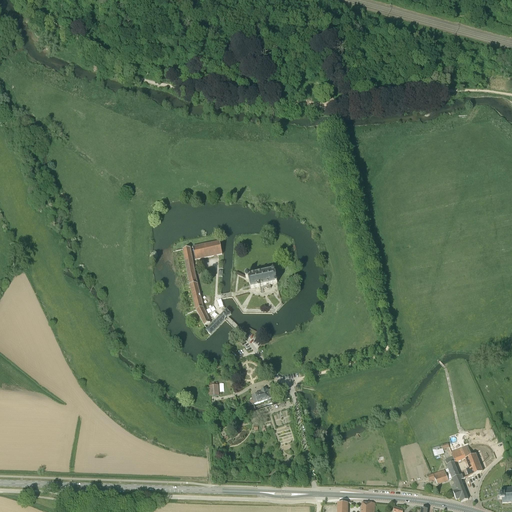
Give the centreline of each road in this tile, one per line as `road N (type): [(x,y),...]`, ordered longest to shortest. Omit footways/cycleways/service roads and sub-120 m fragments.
road 1 (track): [(331,131),(386,346),(380,356),(300,378)]
road 2 (track): [(285,101),(142,79),(19,0)]
road 3 (track): [(133,0),(186,51),(285,101)]
road 4 (secondary): [(0,483),(181,489)]
road 5 (secondary): [(466,509),(316,493)]
road 6 (track): [(456,90),(325,105)]
